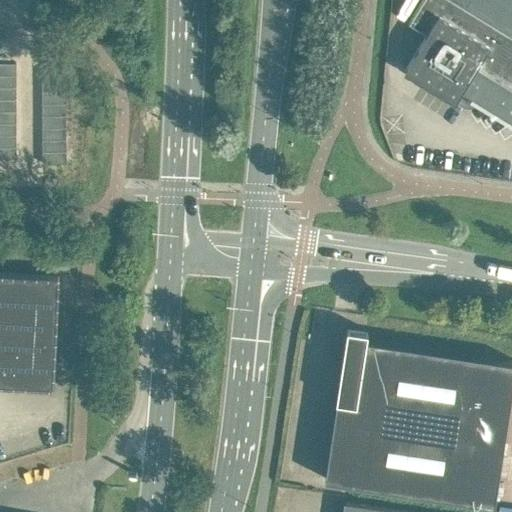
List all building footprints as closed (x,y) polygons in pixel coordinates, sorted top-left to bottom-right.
[(511,0),(422,0),(409,22),(427,33),(404,70),(455,101),(458,96),(465,101),(473,99),(475,95),(511,118),(511,0)] [(16,61),(0,61),(0,73),(16,74),(16,61)] [(42,70),(42,78),(53,78),(53,70),(42,70)] [(0,85),(16,86),(16,74),(0,73),(0,85)] [(66,78),(53,78),(42,78),(42,90),(66,90),(66,78)] [(0,97),(16,98),(16,86),(0,85),(0,97)] [(66,102),(66,90),(42,90),(42,102),(66,102)] [(0,109),(16,110),(16,98),(0,97),(0,109)] [(66,114),(66,102),(42,102),(42,114),(66,114)] [(0,121),(16,122),(16,110),(0,109),(0,121)] [(66,126),(66,114),(42,114),(42,126),(66,126)] [(0,133),(16,134),(16,122),(0,121),(0,133)] [(66,138),(66,126),(42,126),(42,138),(66,138)] [(0,145),(16,146),(16,134),(0,133),(0,145)] [(66,150),(66,138),(42,138),(42,150),(66,150)] [(0,157),(16,158),(16,146),(0,145),(0,157)] [(66,162),(66,150),(42,150),(42,162),(66,162)] [(0,382),(53,385),(59,276),(0,272),(0,382)] [(511,359),(346,334),(324,477),(494,504),(511,388),(511,359)] [(420,511),(345,500),(342,511),(420,511)]
